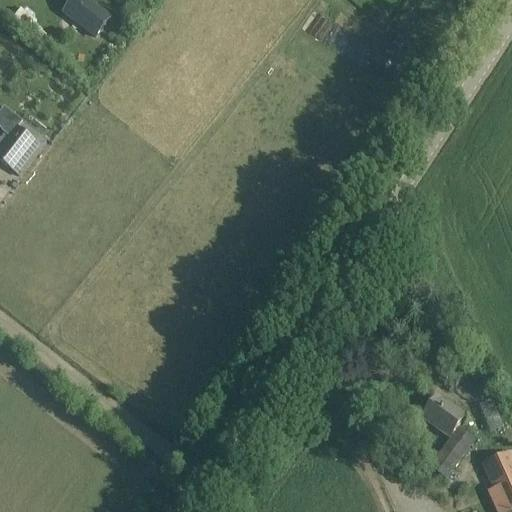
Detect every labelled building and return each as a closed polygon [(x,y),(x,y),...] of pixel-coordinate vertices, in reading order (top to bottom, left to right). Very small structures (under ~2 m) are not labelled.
[(89,0),(75,0),(64,15),(95,39),(112,18),(89,0)] [(29,34),(34,27),(36,24),(20,12),(13,21),(29,34)] [(0,153),(0,162),(21,178),(47,144),(17,121),(0,143),(0,146),(3,149),(0,153)] [(459,429),(466,419),(438,398),(422,420),(451,440),(459,429)] [(459,429),(451,440),(430,468),(446,480),(475,441),(459,429)] [(511,511),(511,463),(507,454),(482,466),(499,500),(493,503),(496,511),(511,511)]
